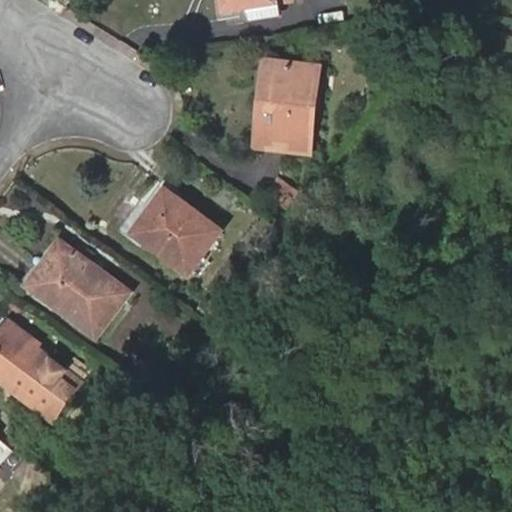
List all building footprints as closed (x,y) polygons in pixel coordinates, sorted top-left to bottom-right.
[(277,0),(224,0),(226,10),(250,6),(252,18),(279,14),(277,1),(277,0)] [(322,66),(266,61),(257,147),(313,153),(322,66)] [(304,195),(282,178),(270,194),(292,210),(304,195)] [(224,229),(168,188),(135,234),(191,276),(224,229)] [(88,274),(95,264),(63,239),(30,284),(100,337),(126,302),(88,274)] [(133,292),(95,264),(88,274),(126,302),(133,292)] [(60,396),(68,402),(84,381),(40,347),(43,344),(10,319),(0,333),(0,342),(3,345),(0,349),(0,370),(50,408),(60,396)] [(0,349),(3,345),(0,342),(0,380),(54,421),(68,402),(60,396),(50,408),(0,370),(0,349)]
